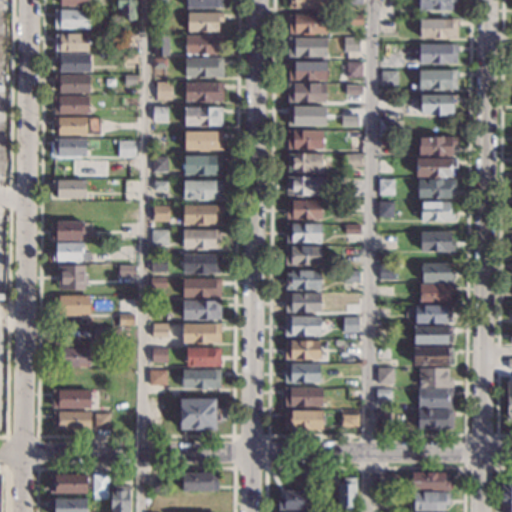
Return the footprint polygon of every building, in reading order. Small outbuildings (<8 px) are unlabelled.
[(135,0),(135,19),(119,18),(119,9),(116,8),(116,0),(135,0)] [(166,0),(167,8),(153,8),(153,0),(166,0)] [(222,0),(222,8),(186,8),(186,0),(222,0)] [(327,0),(327,8),(288,8),(288,0),(327,0)] [(456,0),(456,10),(418,9),(418,0),(456,0)] [(88,29),(54,29),(54,10),(88,10),(88,29)] [(223,22),(218,22),(218,31),(187,31),(187,13),(223,13),(223,22)] [(326,34),(288,33),(288,15),(326,15),(326,34)] [(362,16),(362,25),(346,25),(346,15),(362,16)] [(457,38),(419,38),(419,19),(457,19),(457,38)] [(87,34),(87,51),(54,52),(54,34),(87,34)] [(217,37),(222,36),(222,44),(218,44),(218,54),(185,54),(184,36),(217,35),(217,37)] [(168,56),(153,56),(153,36),(168,36),(168,56)] [(325,57),(287,56),(288,38),(325,38),(326,38),(325,57)] [(359,52),(343,52),(343,38),(359,38),(359,52)] [(456,63),(419,63),(419,45),(456,45),(456,63)] [(137,64),(121,65),(121,55),(136,54),(137,64)] [(88,72),(58,72),(58,63),(54,63),(54,55),(89,55),(88,72)] [(223,77),(208,77),(208,79),(197,79),(197,77),(185,77),(185,59),(223,58),(223,77)] [(167,68),(152,68),(152,59),(167,59),(167,68)] [(325,80),(288,80),(289,61),(326,62),(325,80)] [(361,78),(345,78),(345,62),(361,62),(361,78)] [(456,89),(418,89),(418,70),(456,71),(456,89)] [(396,86),(380,86),(380,71),(396,71),(396,86)] [(88,75),(88,93),(57,93),(58,84),(54,84),(54,75),(88,75)] [(171,100),(156,100),(156,82),(171,82),(171,100)] [(222,102),(208,102),(208,103),(198,103),(198,101),(184,101),(184,83),(222,83),(222,102)] [(324,90),(330,90),(330,101),(325,101),(325,103),(287,102),(287,84),(325,84),(324,90)] [(361,85),(361,94),(347,95),(347,85),(361,85)] [(455,105),(452,105),(452,113),(446,113),(445,115),(430,115),(430,113),(420,113),(420,95),(455,95),(455,105)] [(87,115),(53,114),(53,97),(87,97),(87,115)] [(324,115),(328,115),(328,123),(324,122),(324,126),(287,125),(287,106),(324,107),(324,115)] [(167,121),(152,121),(152,107),(167,107),(167,121)] [(221,126),(208,126),(208,127),(197,127),(197,126),(184,126),(184,107),(222,108),(221,126)] [(360,117),(344,117),(344,108),(348,108),(360,108),(360,117)] [(341,125),(357,126),(357,116),(341,116),(341,125)] [(99,134),(86,134),(86,136),(57,136),(57,127),(53,127),(53,118),(99,118),(99,134)] [(393,137),(378,137),(378,120),(394,120),(393,137)] [(321,149),(287,149),(287,131),(321,131),(321,149)] [(222,150),(208,150),(208,152),(197,152),(197,150),(184,150),(184,132),(222,132),(222,150)] [(456,147),(451,147),(450,156),(418,156),(418,137),(456,138),(456,147)] [(393,148),(378,148),(379,138),(393,138),(393,148)] [(85,156),(53,156),(53,139),(85,139),(85,156)] [(134,158),(118,158),(118,141),(134,141),(134,158)] [(321,172),(287,172),(287,154),(321,154),(321,172)] [(360,168),(344,168),(344,154),(360,154),(360,168)] [(221,174),(208,174),(208,176),(195,176),(195,174),(184,174),(184,156),(221,156),(221,174)] [(167,172),(152,172),(151,157),(167,157),(167,172)] [(456,168),(450,168),(450,177),(444,177),(444,178),(426,178),(426,177),(415,177),(415,158),(456,159),(456,168)] [(85,177),(56,177),(56,169),(52,169),(52,160),(85,159),(85,177)] [(134,169),(120,169),(120,161),(134,161),(134,169)] [(321,195),(286,195),(286,177),(320,177),(321,195)] [(394,195),(377,195),(377,179),(394,179),(394,195)] [(85,198),(56,198),(56,190),(52,190),(52,181),(85,180),(85,198)] [(455,189),(450,189),(450,198),(417,198),(417,180),(455,180),(455,189)] [(167,191),(153,191),(153,181),(167,181),(167,191)] [(221,199),(207,199),(207,202),(196,202),(196,199),(183,199),(182,181),(221,181),(221,199)] [(321,220),(285,220),(286,201),(321,201),(321,220)] [(393,218),(377,218),(377,202),(393,202),(393,218)] [(450,209),(454,209),(454,221),(420,221),(420,202),(450,202),(450,209)] [(221,224),(207,224),(207,225),(196,225),(196,224),(182,224),(182,205),(221,205),(221,224)] [(168,222),(152,222),(152,206),(168,206),(168,222)] [(83,231),(81,231),(81,240),(52,240),(52,230),(55,230),(55,222),(83,222),(83,231)] [(320,224),(320,243),(285,243),(285,224),(320,224)] [(359,235),(344,235),(344,225),(359,225),(359,235)] [(220,249),(206,249),(206,251),(195,251),(195,249),(182,249),(182,230),(220,230),(220,249)] [(168,245),(151,245),(151,231),(168,231),(168,245)] [(395,250),(379,250),(380,233),(396,233),(395,250)] [(450,240),(454,240),(454,251),(420,251),(420,233),(450,233),(450,240)] [(83,243),(84,261),(52,261),(52,251),(55,251),(55,243),(83,243)] [(320,247),(320,265),(284,265),(284,247),(320,247)] [(220,273),(206,273),(206,275),(195,275),(195,273),(182,273),(182,255),(220,255),(220,273)] [(166,272),(150,272),(150,256),(166,256),(166,272)] [(394,280),(378,280),(378,264),(381,264),(395,264),(394,280)] [(449,272),(453,272),(453,282),(421,282),(421,264),(449,264),(449,272)] [(134,280),(119,280),(119,266),(134,265),(134,280)] [(84,291),(57,290),(57,266),(84,266),(84,291)] [(320,289),(285,290),(285,271),(320,271),(320,289)] [(359,272),(359,282),(342,282),(342,271),(359,272)] [(165,288),(150,288),(149,278),(165,278),(165,288)] [(220,297),(182,297),(182,279),(220,279),(220,297)] [(453,293),(449,293),(449,304),(419,303),(419,285),(453,285),(453,293)] [(319,313),(285,312),(285,293),(320,294),(319,313)] [(89,316),(52,316),(52,304),(58,303),(58,296),(89,295),(89,316)] [(220,319),(207,319),(207,321),(195,322),(195,320),(182,320),(182,301),(219,301),(220,319)] [(357,301),(356,317),(341,316),(341,301),(357,301)] [(450,323),(414,323),(414,317),(405,317),(405,308),(415,308),(414,306),(450,306),(450,323)] [(133,327),(118,327),(118,315),(133,315),(133,327)] [(319,318),(319,336),(284,336),(284,318),(319,318)] [(359,318),(358,332),(342,332),(342,318),(359,318)] [(220,344),(213,344),(213,343),(206,343),(206,344),(196,345),(196,343),(181,343),(181,325),(219,324),(220,344)] [(168,338),(151,338),(151,328),(158,327),(158,325),(167,325),(168,338)] [(110,343),(93,343),(93,327),(109,327),(110,343)] [(450,343),(413,343),(413,327),(450,327),(450,343)] [(320,359),(284,359),(284,341),(320,341),(320,359)] [(451,365),(412,365),(412,347),(451,348),(451,365)] [(90,367),(57,367),(57,363),(51,363),(51,348),(90,348),(90,367)] [(220,366),(186,366),(186,362),(183,362),(183,357),(186,357),(186,348),(220,348),(220,366)] [(166,362),(151,362),(151,349),(166,349),(166,362)] [(319,383),(284,383),(284,364),(319,364),(319,383)] [(392,384),(376,384),(376,368),(392,368),(392,384)] [(448,369),(448,377),(452,377),(452,388),(418,387),(418,368),(448,369)] [(90,388),(51,388),(51,370),(90,370),(90,388)] [(220,388),(206,389),(206,390),(195,391),(195,388),(182,389),(182,370),(220,370),(220,388)] [(165,386),(148,386),(147,371),(165,371),(165,386)] [(322,406),(284,407),(284,388),(321,388),(322,406)] [(389,399),(375,399),(375,389),(389,390),(389,399)] [(452,408),(417,408),(417,389),(452,389),(452,408)] [(90,408),(52,408),(52,390),(90,390),(90,408)] [(216,406),(221,405),(221,422),(216,422),(216,429),(179,430),(179,399),(216,398),(216,406)] [(452,429),(417,428),(417,410),(452,410),(452,429)] [(322,429),(284,429),(284,411),(322,411),(322,429)] [(356,427),(340,427),(340,411),(356,411),(356,427)] [(90,430),(52,430),(52,412),(90,412),(90,430)] [(389,426),(375,425),(376,412),(387,412),(389,412),(389,426)] [(108,429),(94,429),(94,414),(108,414),(108,429)] [(444,480),(450,480),(450,492),(411,491),(412,472),(445,473),(444,480)] [(217,491),(182,491),(182,474),(217,473),(217,491)] [(87,493),(49,493),(49,475),(87,475),(87,493)] [(107,499),(92,499),(92,475),(107,475),(107,499)] [(159,491),(143,490),(144,475),(159,475),(159,491)] [(355,508),(349,508),(349,510),(344,510),(344,507),(336,507),(337,484),(344,484),(344,478),(355,478),(355,508)] [(511,511),(501,511),(501,481),(511,481),(511,511)] [(128,511),(110,511),(110,486),(129,486),(128,511)] [(307,511),(278,510),(278,497),(283,497),(283,491),(308,491),(307,511)] [(449,505),(444,505),(444,511),(413,511),(413,492),(450,493),(449,505)] [(85,511),(54,511),(54,508),(48,508),(48,500),(85,500),(85,511)]
